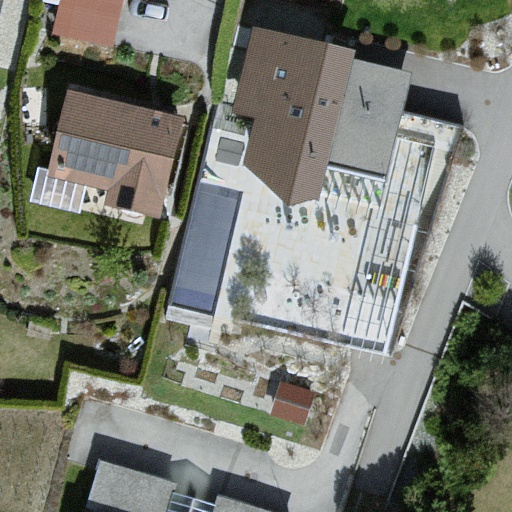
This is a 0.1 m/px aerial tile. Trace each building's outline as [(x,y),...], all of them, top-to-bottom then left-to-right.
[(124,0),(59,0),(53,33),(114,47),(124,0)] [(389,67),(250,31),(228,119),(253,126),(237,186),(351,215),(389,67)] [(180,123),(59,99),(41,185),(108,198),(105,214),(160,225),(180,123)] [(395,345),(410,213),(374,209),(358,341),(395,345)] [(255,511),(99,465),(84,511),(255,511)]
